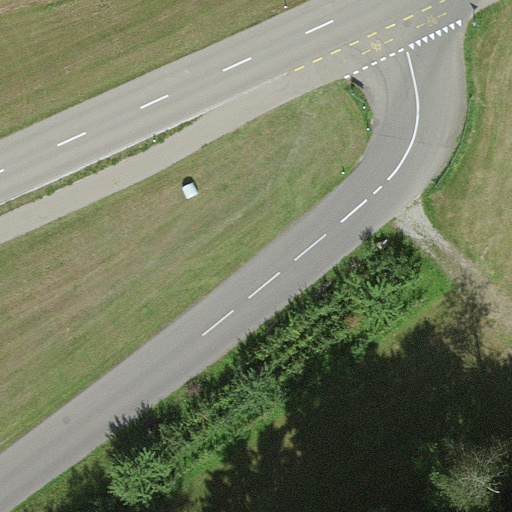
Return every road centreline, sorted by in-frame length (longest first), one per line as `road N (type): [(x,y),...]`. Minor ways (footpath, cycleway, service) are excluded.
road 1 (unclassified): [(388,0),(421,100),(400,169),(220,325),(0,489)]
road 2 (tertiary): [(384,0),(0,173)]
road 3 (track): [(385,187),(511,322)]
